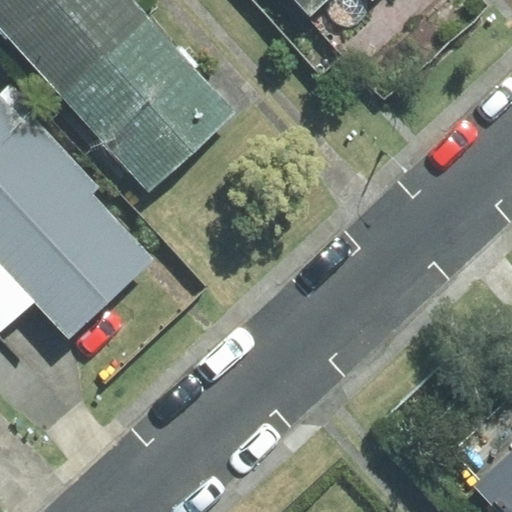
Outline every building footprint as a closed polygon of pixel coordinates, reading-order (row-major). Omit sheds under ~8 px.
[(0,0),(0,27),(63,95),(149,17),(132,0),(0,0)] [(298,0),(311,13),(324,0),(298,0)] [(149,17),(63,95),(149,190),(235,111),(149,17)] [(0,262),(35,300),(70,337),(152,260),(91,195),(100,187),(31,113),(23,120),(0,96),(0,262)] [(0,332),(35,300),(0,262),(0,332)] [(511,511),(511,449),(475,485),(499,511),(511,511)]
